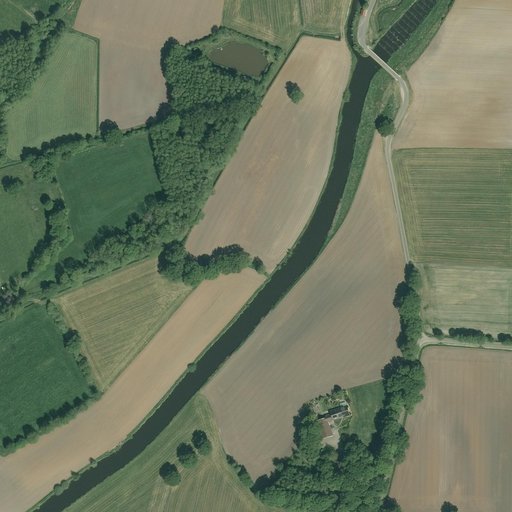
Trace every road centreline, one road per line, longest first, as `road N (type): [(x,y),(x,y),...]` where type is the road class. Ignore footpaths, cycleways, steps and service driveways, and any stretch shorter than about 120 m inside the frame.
road 1 (residential): [(372,0),(364,45),(404,87),(387,146),(419,339)]
road 2 (residential): [(419,339),(381,511)]
